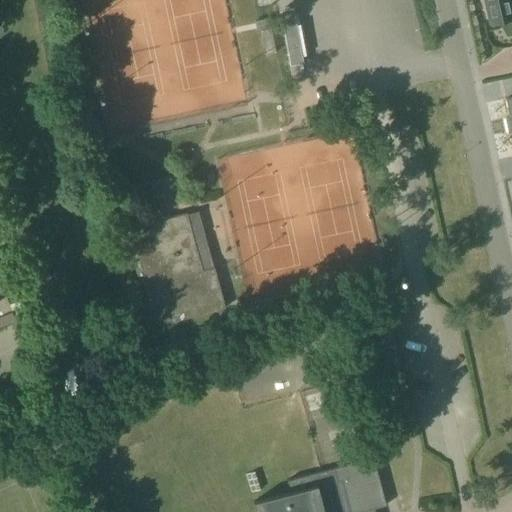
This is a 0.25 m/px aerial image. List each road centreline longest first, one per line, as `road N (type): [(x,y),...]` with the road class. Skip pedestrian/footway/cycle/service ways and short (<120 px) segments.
road 1 (residential): [(468,511),(375,82)]
road 2 (residential): [(511,299),(459,65)]
